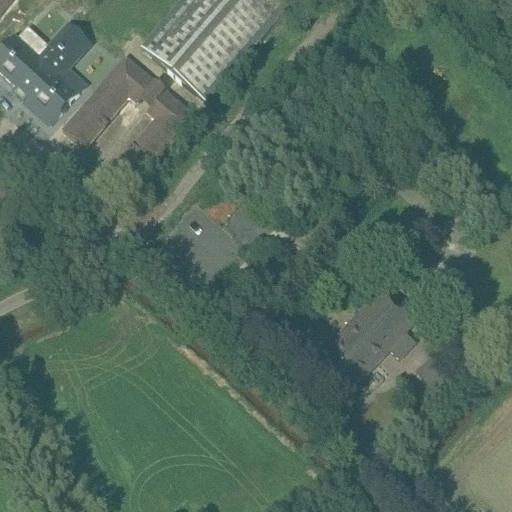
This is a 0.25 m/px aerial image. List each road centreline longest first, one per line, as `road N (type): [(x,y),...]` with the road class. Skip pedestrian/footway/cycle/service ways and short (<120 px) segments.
road 1 (unclassified): [(407,511),(123,245),(0,307)]
road 2 (unknown): [(138,259),(362,0)]
